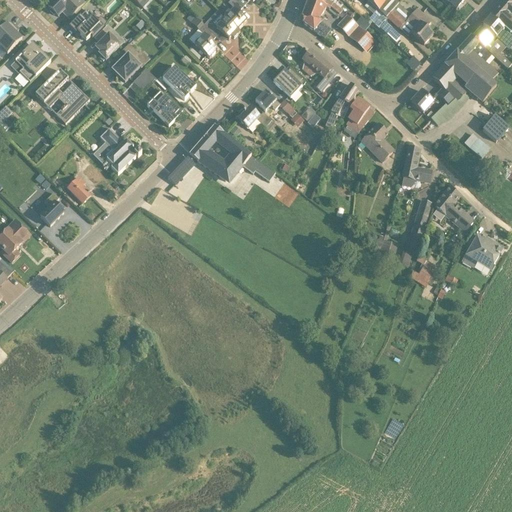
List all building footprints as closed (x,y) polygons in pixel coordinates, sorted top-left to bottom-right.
[(58,18),(63,13),(70,20),(85,5),(80,0),(56,0),(48,8),(51,11),(50,12),(54,16),(56,15),(58,18)] [(229,5),(232,9),(223,18),(225,20),(240,34),(238,32),(247,22),(239,14),(243,9),(238,4),(233,0),(229,5)] [(321,19),(327,10),(308,0),(301,21),(303,25),(314,34),(324,40),(331,32),(321,25),(324,20),(321,19)] [(308,0),(327,10),(329,12),(330,10),(339,17),(342,12),(333,5),(322,0),(308,0)] [(364,0),(369,4),(378,12),(387,0),(364,0)] [(392,0),(387,0),(378,12),(399,31),(406,24),(401,19),(393,12),(399,6),(392,0)] [(465,1),(463,0),(443,0),(444,0),(442,2),(449,8),(451,7),(456,12),(465,1)] [(511,0),(506,0),(491,19),(511,37),(511,0)] [(378,12),(369,4),(365,9),(374,17),(378,12)] [(70,28),(76,35),(79,33),(82,35),(81,36),(87,42),(91,38),(93,40),(108,24),(101,18),(97,22),(93,19),(95,18),(88,11),(81,18),(81,17),(70,28)] [(417,42),(418,41),(424,47),(433,37),(426,30),(431,24),(417,11),(407,22),(415,30),(411,35),(417,40),(416,41),(417,42)] [(207,29),(203,25),(195,18),(190,23),(198,31),(189,41),(210,60),(216,53),(214,51),(217,48),(212,43),(216,39),(207,29)] [(207,29),(216,39),(219,41),(224,37),(229,41),(232,38),(234,40),(240,34),(225,20),(223,18),(215,27),(207,20),(203,25),(207,29)] [(511,37),(491,19),(490,18),(482,28),(501,45),(505,40),(511,45),(511,37)] [(349,19),(340,28),(353,40),(364,50),(372,41),(362,31),(349,19)] [(7,25),(0,31),(0,47),(8,55),(22,41),(12,31),(15,28),(10,23),(7,26),(7,25)] [(108,27),(95,40),(100,45),(96,49),(101,54),(99,56),(101,57),(99,58),(103,62),(105,61),(106,62),(120,47),(115,42),(118,38),(108,27)] [(479,31),(472,39),(492,57),(498,62),(508,71),(511,66),(493,49),(496,45),(491,42),(492,42),(479,31)] [(491,83),(498,75),(491,69),(486,64),(492,57),(472,39),(471,38),(456,54),(491,83)] [(117,68),(113,72),(118,76),(118,77),(125,84),(146,63),(139,57),(140,56),(129,46),(113,63),(117,68)] [(20,74),(30,84),(51,63),(44,56),(42,57),(39,55),(40,54),(33,47),(16,63),(23,70),(20,74)] [(311,53),(310,53),(303,62),(322,79),(313,88),(321,95),(337,75),(311,53)] [(442,90),(441,91),(454,103),(457,105),(467,94),(455,83),(457,80),(457,79),(460,75),(469,83),(463,90),(481,106),(496,88),(491,83),(456,54),(444,68),(444,69),(432,81),(442,90)] [(187,67),(191,63),(186,58),(182,62),(187,67)] [(186,96),(189,93),(191,95),(196,89),(195,87),(175,68),(175,69),(178,72),(167,82),(164,79),(163,80),(185,102),(188,98),(186,96)] [(291,101),(306,85),(290,70),(290,71),(287,75),(284,72),(273,84),(291,101)] [(146,71),(133,84),(143,94),(155,81),(157,82),(146,71)] [(36,96),(49,110),(59,101),(65,107),(56,117),(66,126),(90,102),(73,85),(63,95),(58,91),(68,81),(60,72),(36,96)] [(350,87),(343,96),(339,101),(331,115),(324,128),(330,131),(337,118),(342,110),(345,106),(349,109),(358,94),(350,87)] [(454,103),(441,91),(437,96),(443,102),(450,108),(454,103)] [(276,113),(280,108),(281,107),(280,107),(269,96),(269,97),(265,93),(255,103),(259,107),(266,113),(271,108),(276,113)] [(424,116),(434,105),(421,93),(411,104),(424,116)] [(158,108),(153,113),(169,129),(174,123),(172,120),(174,118),(175,119),(180,114),(161,95),(152,103),(158,108)] [(298,115),(284,102),(280,107),(281,107),(280,108),(287,115),(293,120),(298,115)] [(374,114),(365,108),(357,102),(350,112),(353,114),(348,121),(349,122),(346,127),(358,136),(374,114)] [(6,109),(0,114),(0,131),(3,135),(13,126),(7,121),(12,115),(6,109)] [(256,122),(257,123),(272,137),(279,129),(263,115),(259,119),(249,109),(245,114),(244,113),(243,114),(244,115),(238,121),(249,131),(256,122)] [(482,132),(497,145),(509,131),(495,118),(482,132)] [(378,127),(364,141),(363,141),(360,144),(381,165),(395,153),(383,141),(388,137),(378,127)] [(202,143),(189,158),(195,162),(198,165),(209,173),(225,185),(229,184),(243,168),(243,169),(252,158),(215,129),(208,137),(232,156),(231,157),(223,166),(207,153),(206,154),(204,152),(208,148),(202,143)] [(124,145),(110,131),(101,140),(108,147),(105,150),(104,154),(105,158),(108,161),(107,162),(114,168),(112,170),(118,177),(136,160),(135,159),(137,158),(138,159),(142,156),(138,152),(136,154),(132,150),(134,149),(127,142),(124,145)] [(409,151),(403,180),(401,190),(402,190),(402,189),(410,191),(413,188),(414,182),(429,185),(431,174),(415,171),(419,153),(409,151)] [(189,158),(178,170),(184,176),(195,162),(189,158)] [(79,179),(67,191),(83,206),(92,198),(89,195),(105,180),(91,166),(83,174),(95,186),(87,193),(83,189),(86,187),(79,179)] [(255,175),(269,185),(275,176),(261,166),(255,175)] [(444,219),(464,235),(474,223),(452,205),(459,198),(450,191),(434,210),(445,218),(444,219)] [(40,219),(49,229),(64,215),(55,206),(59,201),(54,196),(44,204),(49,210),(40,219)] [(433,206),(421,203),(408,247),(418,250),(421,251),(428,226),(427,225),(433,206)] [(1,255),(11,265),(19,257),(15,253),(30,238),(15,224),(0,239),(0,249),(3,253),(1,255)] [(486,242),(478,237),(466,257),(484,268),(487,263),(493,266),(503,250),(487,240),(486,242)] [(387,243),(383,242),(380,255),(394,259),(397,246),(387,243)] [(0,287),(14,273),(0,259),(0,287)] [(408,279),(415,283),(426,289),(435,273),(433,272),(435,268),(426,263),(419,276),(412,272),(408,279)]
